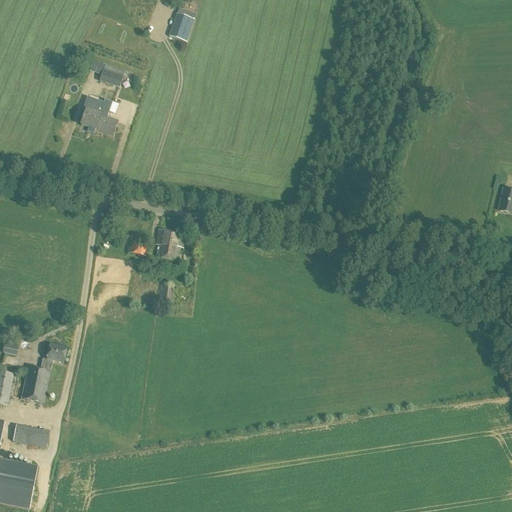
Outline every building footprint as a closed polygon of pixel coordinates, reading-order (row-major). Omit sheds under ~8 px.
[(187,44),(195,20),(177,14),(169,38),(187,44)] [(119,89),(125,72),(105,65),(99,83),(119,89)] [(110,114),(117,93),(105,89),(102,99),(105,100),(102,110),(92,107),(90,113),(86,111),(81,126),(90,129),(89,132),(94,134),(95,131),(113,137),(118,122),(107,119),(109,114),(110,114)] [(511,214),(511,191),(504,190),(499,212),(511,214)] [(183,249),(185,236),(159,231),(156,245),(158,246),(156,259),(178,262),(180,249),(183,249)] [(146,257),(149,239),(130,236),(127,255),(146,257)] [(171,309),(174,286),(161,284),(157,307),(171,309)] [(16,357),(18,348),(4,345),(2,354),(16,357)] [(63,365),(66,349),(50,346),(47,362),(42,361),(40,371),(27,369),(21,400),(44,405),(52,363),(63,365)] [(0,406),(7,408),(14,375),(0,372),(0,406)] [(0,504),(28,510),(35,469),(0,463),(0,445),(4,422),(0,421),(0,504)] [(15,442),(48,447),(50,431),(17,426),(15,442)]
